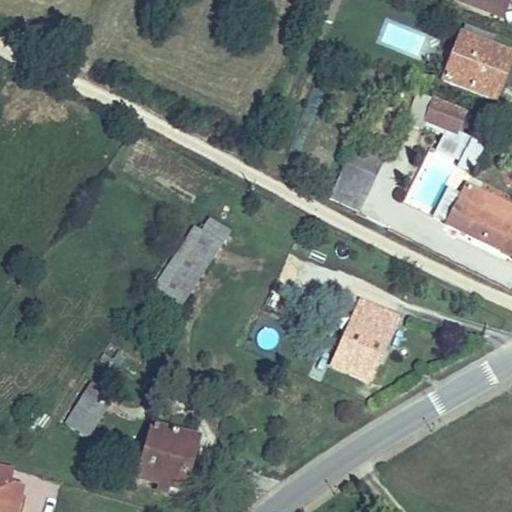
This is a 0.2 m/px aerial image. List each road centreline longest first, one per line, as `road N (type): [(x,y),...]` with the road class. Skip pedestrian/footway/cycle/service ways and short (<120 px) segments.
road 1 (unknown): [(212,270),(334,282),(444,322),(511,358)]
road 2 (tertiary): [(276,511),(382,433),(511,360)]
road 3 (unknown): [(342,461),(262,364)]
